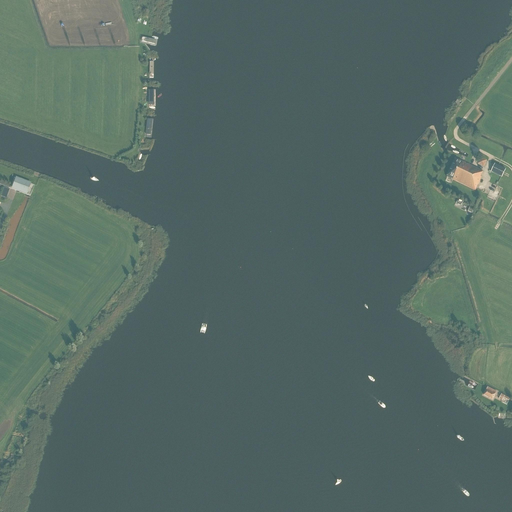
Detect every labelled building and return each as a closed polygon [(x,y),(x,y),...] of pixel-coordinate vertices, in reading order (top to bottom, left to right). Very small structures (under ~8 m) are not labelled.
[(141,36),(140,41),(157,45),(158,40),(141,36)] [(155,91),(150,89),(146,106),(151,108),(155,91)] [(481,177),(480,176),(483,171),(455,158),(446,176),(475,190),(481,177)] [(477,164),(484,167),(487,161),(481,158),(477,164)] [(505,169),(494,164),(490,171),(501,177),(501,176),(504,170),(505,169)] [(27,195),(30,196),(34,185),(32,184),(16,178),(11,190),(26,196),(27,195)] [(484,395),(493,400),(497,392),(488,388),(484,395)]
